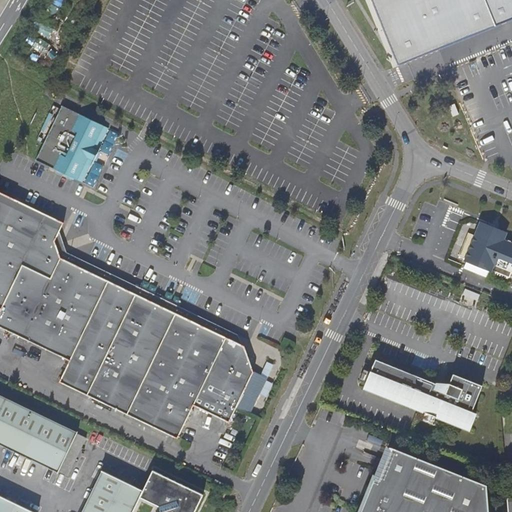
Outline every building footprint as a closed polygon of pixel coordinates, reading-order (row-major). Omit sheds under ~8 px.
[(511,0),(372,0),(398,66),(511,20),(511,0)] [(82,181),(107,126),(61,104),(35,159),(82,181)] [(192,405),(228,422),(252,372),(248,359),(244,346),(61,257),(59,248),(56,240),(64,222),(0,191),(0,307),(0,308),(0,326),(68,360),(58,381),(176,439),(192,405)] [(506,234),(481,224),(476,236),(468,233),(459,256),(466,259),(465,261),(466,261),(463,269),(486,278),(489,271),(489,270),(509,278),(511,273),(511,243),(503,240),(506,234)] [(362,389),(468,429),(475,412),(471,410),(480,385),(451,374),(446,388),(373,360),(368,373),(364,385),(362,389)] [(364,385),(368,373),(361,371),(357,382),(364,385)] [(0,395),(0,441),(67,474),(85,437),(0,395)] [(488,511),(486,484),(391,448),(390,448),(389,448),(388,448),(390,451),(379,481),(374,479),(370,489),(373,490),(371,496),(368,495),(361,511),(488,511)] [(83,511),(131,511),(139,496),(159,506),(159,511),(193,511),(202,494),(152,469),(142,490),(103,471),(83,511)] [(222,483),(213,479),(211,484),(220,488),(222,483)] [(225,491),(220,489),(215,499),(221,501),(225,491)] [(0,511),(34,511),(35,511),(0,494),(0,511)]
